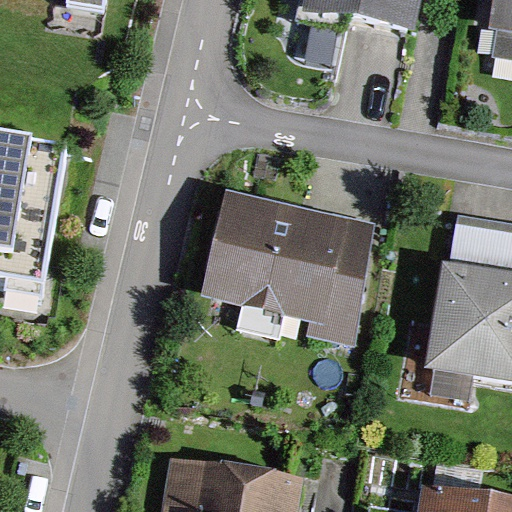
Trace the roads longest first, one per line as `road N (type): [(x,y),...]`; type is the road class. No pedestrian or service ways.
road 1 (residential): [(177,118),(511,175)]
road 2 (residential): [(99,417),(177,118)]
road 3 (residential): [(177,118),(200,0)]
